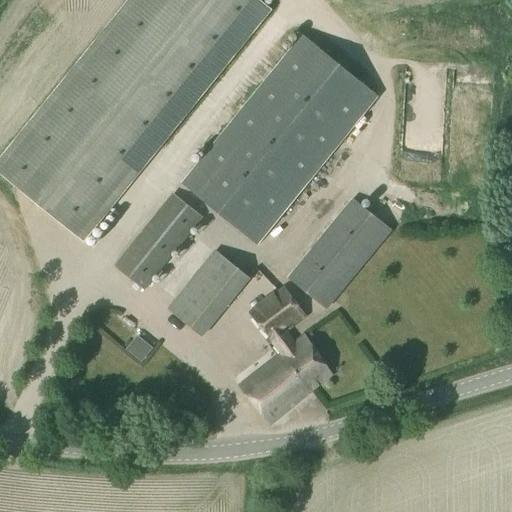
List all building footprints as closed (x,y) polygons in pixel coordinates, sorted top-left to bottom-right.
[(127,0),(0,157),(0,174),(82,242),(268,12),(252,0),(127,0)] [(299,38),(180,185),(255,246),(375,99),(299,38)] [(144,291),(202,218),(172,194),(114,266),(144,291)] [(392,231),(351,198),(286,278),(326,311),(392,231)] [(250,279),(214,250),(167,310),(202,338),(250,279)] [(275,351),(293,339),(288,333),(307,318),(282,286),(248,313),(275,351)] [(137,337),(126,350),(141,363),(153,349),(137,337)] [(269,426),(313,391),(332,375),(307,338),(298,345),(293,339),(275,351),(277,354),(237,385),(269,426)]
